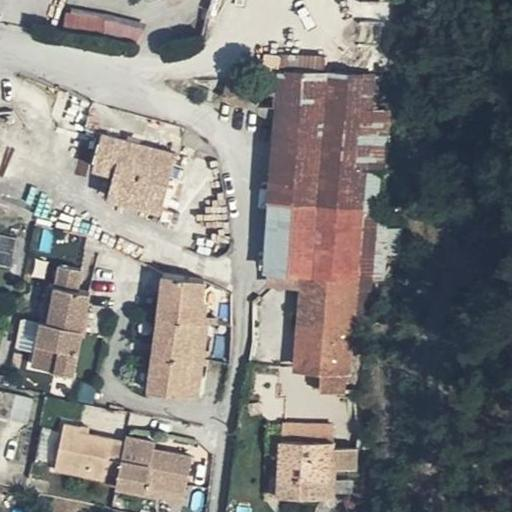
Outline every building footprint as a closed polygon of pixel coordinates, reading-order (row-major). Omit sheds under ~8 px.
[(67,7),(63,23),(137,42),(141,27),(67,7)] [(335,380),(354,380),(356,153),(374,153),(374,88),(357,88),(357,62),(340,61),(341,57),(310,50),(313,38),(260,24),(249,58),(218,52),(212,76),(215,77),(213,87),(235,92),(238,81),(248,82),(248,97),(270,98),(268,256),(304,260),(296,354),(313,356),(311,378),(335,380)] [(101,145),(106,122),(85,117),(80,140),(101,145)] [(111,183),(123,125),(106,122),(101,145),(92,179),(111,183)] [(184,141),(179,136),(123,125),(111,183),(114,184),(109,208),(162,218),(177,159),(180,160),(184,141)] [(82,276),(86,255),(61,250),(57,271),(51,270),(46,295),(77,301),(82,276)] [(208,319),(232,322),(234,294),(224,284),(209,277),(162,267),(157,310),(166,312),(157,387),(197,394),(208,319)] [(94,279),(82,276),(77,301),(46,295),(30,364),(73,374),(94,279)] [(148,385),(157,387),(166,312),(157,310),(148,385)] [(9,383),(0,381),(0,391),(8,393),(9,383)] [(108,474),(135,479),(137,468),(178,479),(186,444),(145,435),(146,429),(118,423),(116,430),(70,420),(70,413),(55,410),(46,457),(93,467),(95,460),(109,464),(108,474)] [(327,436),(331,422),(288,419),(286,434),(327,436)] [(321,491),(327,436),(286,434),(284,471),(276,471),(275,490),(321,491)] [(137,468),(135,479),(176,488),(178,479),(137,468)]
